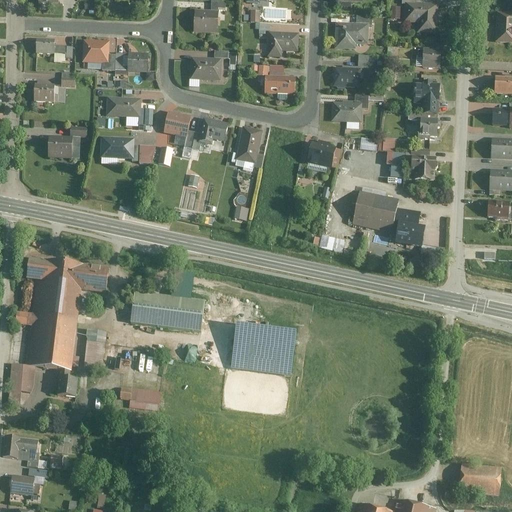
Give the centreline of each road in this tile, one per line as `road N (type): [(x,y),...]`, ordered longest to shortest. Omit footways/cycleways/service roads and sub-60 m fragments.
road 1 (secondary): [(9,204),(452,299)]
road 2 (residential): [(166,32),(164,73),(176,95),(294,120),(306,114),(313,90),(317,0)]
road 3 (tertiary): [(452,299),(463,0)]
road 4 (residential): [(452,299),(436,467),(418,482),(363,489),(352,511)]
road 5 (residential): [(9,204),(14,23)]
road 6 (residential): [(9,204),(0,375)]
road 7 (residential): [(14,23),(166,32)]
